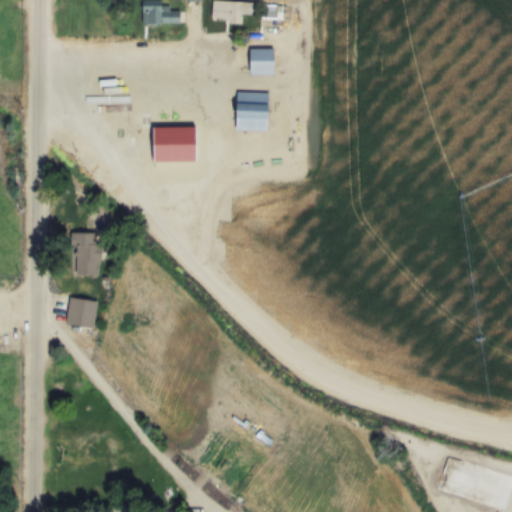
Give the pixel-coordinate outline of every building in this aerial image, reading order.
[(162,0),(143,0),(143,25),(179,25),(179,9),(162,9),(162,0)] [(212,0),(211,22),(249,23),(249,1),(212,0)] [(273,49),(251,48),(250,73),(238,73),(237,131),(272,131),(273,49)] [(153,132),(164,144),(176,133),(166,121),(153,132)] [(73,273),(101,273),(101,232),(72,232),(73,273)] [(97,300),(68,297),(65,324),(94,327),(97,300)]
